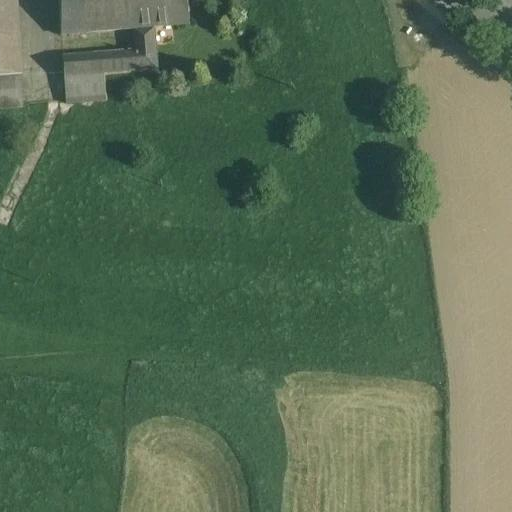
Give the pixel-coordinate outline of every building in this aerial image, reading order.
[(0,0),(0,78),(20,77),(14,0),(0,0)] [(56,0),(60,36),(135,31),(132,0),(56,0)] [(132,0),(135,31),(137,53),(139,74),(158,72),(155,29),(191,26),(188,0),(132,0)] [(137,53),(61,59),(63,79),(104,76),(139,74),(137,53)] [(104,76),(63,79),(65,105),(106,102),(104,76)] [(20,77),(0,78),(0,110),(22,108),(20,77)]
